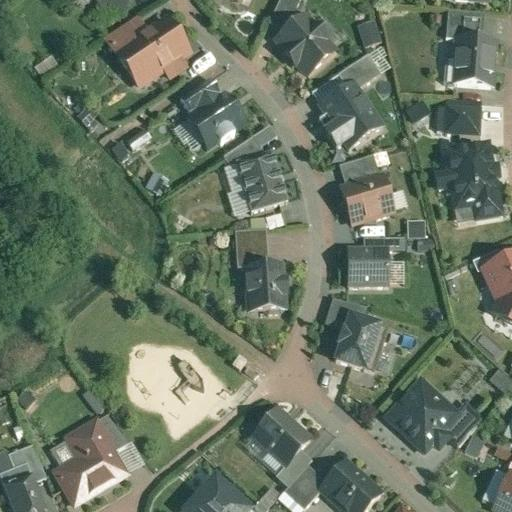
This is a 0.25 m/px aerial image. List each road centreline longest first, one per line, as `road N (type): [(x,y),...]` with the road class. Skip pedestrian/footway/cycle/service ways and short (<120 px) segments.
road 1 (residential): [(182,0),(193,24),(296,137),(314,241),(290,372)]
road 2 (residential): [(290,372),(116,511)]
road 3 (residential): [(439,511),(290,372)]
